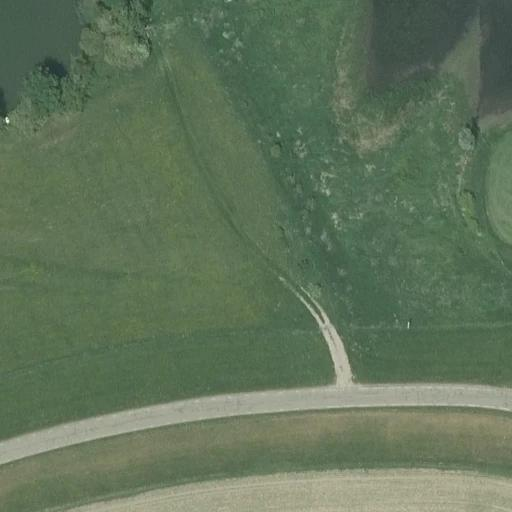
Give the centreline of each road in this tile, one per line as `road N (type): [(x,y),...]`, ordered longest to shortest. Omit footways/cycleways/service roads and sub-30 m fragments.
road 1 (unclassified): [(511,403),(363,398),(249,406),(96,431),(0,457)]
road 2 (track): [(172,0),(363,398)]
